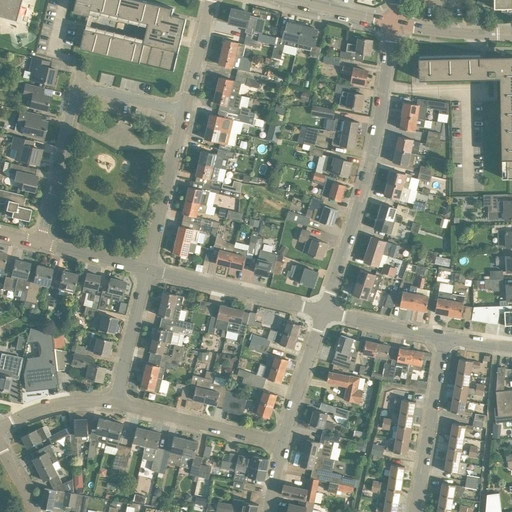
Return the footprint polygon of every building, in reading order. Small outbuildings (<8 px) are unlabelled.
[(0,0),(0,14),(0,15),(1,15),(4,5),(17,8),(19,0),(0,0)] [(174,71),(186,21),(186,19),(172,15),(174,9),(137,0),(76,0),(74,13),(89,16),(91,10),(148,24),(144,43),(85,29),(81,48),(174,71)] [(511,0),(494,0),(495,9),(511,8),(511,0)] [(234,10),(232,10),(229,23),(247,27),(245,33),(247,33),(246,39),(257,41),(259,36),(254,34),(258,17),(250,16),(250,14),(240,11),(241,10),(234,8),(234,10)] [(298,48),(303,26),(288,23),(286,30),(285,29),(283,38),(277,37),(272,57),(281,59),(284,44),(290,45),(290,46),(298,48)] [(318,30),(303,26),(298,48),(306,50),(306,49),(311,51),(310,56),(319,59),(321,48),(315,46),(318,37),(316,37),(318,30)] [(340,58),(341,58),(355,61),(363,62),(364,54),(370,55),(372,41),(359,39),(359,37),(354,36),(353,44),(347,43),(346,52),(341,52),(340,58)] [(243,57),(246,45),(256,47),(257,41),(246,39),(244,45),(238,43),(225,40),(222,52),(243,57)] [(237,75),(261,81),(265,82),(267,76),(246,71),(248,65),(241,63),(243,57),(222,52),(219,65),(238,69),(237,75)] [(341,58),(340,58),(325,55),(323,63),(339,66),(341,58)] [(420,75),(481,74),(485,74),(485,76),(501,75),(501,73),(502,73),(502,68),(501,68),(501,64),(480,64),(480,55),(419,56),(420,75)] [(56,70),(50,68),(48,68),(49,62),(32,58),(29,71),(30,72),(28,79),(32,80),(52,85),(56,70)] [(352,82),(356,83),(365,85),(368,71),(354,69),(343,67),(342,73),(353,75),(352,82)] [(261,81),(237,75),(235,81),(220,77),(217,90),(237,95),(240,82),(246,84),(246,85),(259,88),(261,81)] [(31,99),(29,107),(46,111),(50,96),(42,95),(43,88),(25,84),(22,97),(31,99)] [(342,94),(342,96),(340,106),(361,109),(364,95),(349,93),(350,86),(337,84),(335,93),(342,94)] [(229,106),(228,112),(254,118),(255,118),(256,113),(251,112),(251,109),(241,106),(241,109),(238,108),(241,96),(237,95),(217,90),(214,103),(229,106)] [(439,114),(448,115),(448,103),(441,102),(428,100),(427,108),(440,111),(439,114)] [(402,116),(423,119),(424,113),(418,112),(419,106),(404,103),(402,116)] [(312,114),(320,115),(333,118),(335,110),(314,107),(312,114)] [(31,120),(32,113),(20,110),(14,131),(42,138),(44,130),(46,130),(47,122),(39,120),(38,122),(31,120)] [(211,114),(208,127),(229,132),(231,120),(253,125),(254,118),(228,112),(226,118),(225,117),(211,114)] [(415,132),(416,125),(421,126),(422,124),(424,124),(424,120),(423,119),(402,116),(400,129),(415,132)] [(345,120),(337,119),(334,132),(356,136),(359,122),(345,120)] [(277,143),(282,125),(272,123),(267,141),(277,143)] [(221,143),(219,149),(231,152),(232,146),(226,144),(229,132),(208,127),(205,139),(221,143)] [(320,129),(308,127),(303,144),(311,146),(315,147),(320,129)] [(333,138),(332,144),(340,146),(354,149),(356,136),(334,132),(331,131),(330,138),(333,138)] [(429,131),(427,138),(440,141),(441,134),(429,131)] [(32,147),(33,142),(28,141),(28,140),(14,137),(9,158),(37,165),(41,150),(33,148),(33,147),(32,147)] [(396,150),(415,154),(418,155),(419,148),(412,146),(413,140),(398,137),(396,150)] [(440,141),(427,138),(425,147),(440,150),(442,141),(440,141)] [(315,147),(311,146),(309,154),(322,157),(324,149),(315,147)] [(220,168),(223,156),(247,162),(248,156),(231,152),(219,149),(218,154),(216,154),(202,151),(199,163),(220,168)] [(413,167),(415,154),(396,150),(393,162),(413,167)] [(334,158),(327,156),(325,163),(328,164),(326,171),(348,177),(352,162),(334,158)] [(15,175),(14,180),(14,181),(22,183),(21,190),(35,193),(37,185),(35,185),(37,176),(35,176),(36,170),(10,163),(8,173),(15,175)] [(207,179),(206,184),(240,193),(241,183),(234,181),(233,187),(223,184),(224,182),(217,181),(220,168),(199,163),(197,176),(207,179)] [(419,173),(432,176),(434,169),(421,166),(419,173)] [(388,183),(409,189),(412,177),(406,174),(391,170),(388,183)] [(335,178),(326,175),(315,172),(313,179),(326,182),(321,196),(341,202),(345,189),(346,186),(334,182),(335,178)] [(384,196),(399,200),(407,202),(410,189),(409,189),(388,183),(384,196)] [(240,193),(206,184),(204,184),(202,190),(190,187),(186,200),(207,205),(210,192),(240,199),(240,193)] [(0,203),(2,204),(3,204),(4,204),(4,203),(5,203),(5,202),(6,201),(8,201),(5,210),(12,212),(11,217),(28,221),(31,210),(23,208),(26,196),(0,189),(0,203)] [(312,220),(324,223),(333,226),(338,210),(325,206),(325,207),(322,206),(324,201),(304,195),(303,199),(310,202),(308,209),(314,211),(312,220)] [(491,212),(504,212),(505,212),(505,220),(511,219),(511,200),(508,201),(508,195),(491,195),(491,212)] [(208,206),(207,205),(186,200),(183,214),(196,217),(198,212),(206,213),(208,206)] [(426,205),(415,201),(413,208),(424,212),(426,205)] [(378,217),(398,223),(401,224),(403,217),(395,215),(397,209),(382,204),(378,217)] [(227,217),(241,220),(243,214),(229,211),(227,217)] [(310,218),(306,217),(289,211),(286,220),(308,227),(310,218)] [(374,229),(389,234),(394,235),(398,223),(378,217),(374,229)] [(220,223),(202,219),(201,225),(212,227),(218,229),(220,223)] [(200,231),(211,233),(212,227),(201,225),(199,231),(180,226),(177,240),(197,244),(200,231)] [(511,225),(497,225),(492,225),(492,233),(500,233),(501,247),(511,246),(511,231),(511,232),(511,225)] [(328,243),(318,240),(313,239),(309,238),(311,232),(302,230),(298,241),(304,243),(301,252),(322,259),(326,250),(327,250),(326,249),(328,243)] [(230,267),(234,247),(235,244),(226,242),(224,239),(222,238),(223,235),(217,233),(215,245),(220,246),(216,263),(230,267)] [(368,250),(388,256),(395,259),(399,246),(372,237),(368,250)] [(197,244),(177,240),(174,253),(187,256),(188,251),(195,253),(197,244)] [(247,253),(253,254),(256,243),(250,241),(248,250),(234,247),(230,267),(243,270),(247,253)] [(256,243),(253,254),(259,256),(255,273),(268,276),(273,256),(260,253),(262,244),(256,243)] [(210,262),(213,250),(207,249),(205,261),(210,262)] [(364,262),(378,267),(384,267),(382,273),(393,276),(396,269),(385,265),(388,256),(368,250),(364,262)] [(273,273),(279,275),(283,256),(278,255),(273,273)] [(436,264),(451,265),(451,256),(437,256),(436,264)] [(497,264),(507,264),(507,272),(511,271),(511,256),(506,256),(506,257),(496,257),(497,264)] [(30,279),(26,278),(29,264),(15,260),(11,275),(18,277),(15,286),(24,288),(24,286),(28,286),(30,279)] [(318,273),(309,269),(305,268),(305,269),(296,266),(294,265),(292,271),(289,270),(287,277),(292,279),(301,282),(300,283),(302,284),(302,283),(314,287),(313,286),(318,273)] [(27,293),(26,293),(24,301),(36,304),(41,285),(48,287),(52,269),(37,266),(33,280),(30,279),(28,286),(27,293)] [(357,282),(378,289),(382,277),(376,275),(361,270),(357,282)] [(439,270),(438,270),(437,280),(443,281),(443,278),(450,279),(454,280),(456,273),(439,270)] [(490,272),(490,279),(502,279),(502,271),(490,272)] [(77,275),(62,272),(58,288),(73,292),(77,275)] [(93,301),(91,308),(98,309),(99,303),(101,297),(94,295),(96,289),(99,276),(86,273),(82,292),(89,294),(88,300),(93,301)] [(454,280),(459,281),(459,282),(465,283),(467,277),(460,274),(456,273),(454,280)] [(13,279),(11,278),(5,277),(2,290),(10,291),(13,279)] [(110,279),(107,292),(114,293),(113,296),(114,298),(115,300),(118,301),(120,300),(122,298),(125,282),(110,279)] [(502,279),(490,279),(485,280),(485,289),(492,289),(492,291),(503,291),(507,290),(508,301),(511,300),(511,284),(507,285),(503,285),(502,279)] [(378,289),(357,282),(352,295),(367,300),(373,302),(378,289)] [(441,282),(440,289),(452,290),(453,284),(441,282)] [(417,288),(417,287),(411,286),(409,293),(399,291),(398,292),(397,296),(395,303),(401,304),(400,307),(413,309),(417,288)] [(426,312),(429,297),(430,291),(417,288),(413,309),(426,312)] [(58,292),(57,292),(52,291),(48,306),(54,308),(58,292)] [(184,297),(177,295),(164,292),(161,304),(181,309),(184,297)] [(435,313),(448,316),(452,294),(439,292),(438,298),(435,313)] [(392,309),(395,303),(397,296),(390,294),(389,294),(385,306),(392,309)] [(461,318),(464,299),(465,297),(452,294),(448,316),(461,318)] [(215,304),(208,302),(207,310),(199,309),(198,313),(212,316),(215,304)] [(182,309),(181,309),(161,304),(160,309),(157,309),(156,315),(159,315),(158,316),(175,320),(174,325),(193,330),(194,324),(179,320),(182,309)] [(212,316),(208,334),(214,335),(217,323),(222,325),(221,329),(223,330),(221,337),(225,338),(227,331),(232,308),(220,305),(220,306),(215,305),(212,316)] [(85,306),(83,314),(94,317),(93,322),(100,324),(98,330),(113,333),(116,319),(102,315),(101,318),(97,317),(99,309),(98,309),(91,308),(85,306)] [(472,320),(479,321),(479,324),(484,325),(484,322),(498,324),(499,314),(505,313),(505,326),(511,325),(511,310),(511,306),(474,307),(472,318),(472,320)] [(245,335),(247,325),(250,314),(244,312),(244,311),(232,308),(227,331),(232,332),(233,329),(239,330),(238,334),(245,335)] [(250,312),(250,314),(247,325),(261,328),(262,323),(254,322),(256,314),(250,312)] [(279,326),(277,331),(281,332),(284,333),(296,337),(300,325),(288,321),(285,328),(279,326)] [(155,328),(153,340),(166,343),(171,344),(174,333),(185,335),(191,336),(193,330),(174,325),(172,332),(155,328)] [(54,349),(54,348),(52,335),(42,332),(30,329),(27,341),(40,339),(42,359),(26,361),(23,375),(25,389),(26,388),(26,390),(38,389),(38,387),(58,385),(56,371),(57,370),(54,349)] [(296,337),(284,333),(281,332),(277,331),(274,342),(293,349),(296,337)] [(64,333),(54,334),(54,347),(65,346),(64,333)] [(251,341),(268,347),(271,340),(254,334),(251,341)] [(354,339),(353,339),(340,334),(339,335),(342,336),(341,340),(340,339),(336,350),(334,358),(332,364),(344,369),(354,371),(358,350),(351,348),(354,339)] [(19,336),(16,349),(22,350),(25,338),(19,336)] [(91,337),(88,349),(89,349),(93,350),(93,353),(107,356),(111,342),(104,340),(103,339),(102,340),(91,337)] [(182,361),(185,347),(175,345),(172,357),(170,357),(170,356),(163,354),(166,343),(153,340),(150,351),(162,354),(161,360),(178,365),(179,360),(182,361)] [(268,347),(251,341),(247,340),(244,347),(266,354),(268,347)] [(366,341),(363,354),(375,357),(378,343),(366,341)] [(380,362),(381,358),(387,359),(390,346),(378,343),(375,357),(375,361),(380,362)] [(74,354),(87,357),(89,349),(88,349),(76,346),(74,354)] [(408,371),(408,368),(409,363),(412,350),(400,348),(396,365),(403,367),(401,378),(407,379),(408,371)] [(64,370),(62,361),(67,361),(66,352),(54,349),(57,370),(57,371),(64,370)] [(408,368),(420,371),(424,352),(412,350),(409,363),(408,368)] [(98,366),(92,364),(94,358),(87,357),(74,354),(73,353),(70,364),(81,367),(87,368),(85,378),(101,382),(105,368),(97,367),(98,366)] [(0,390),(8,392),(10,382),(11,377),(18,378),(22,359),(3,355),(0,366),(0,390)] [(268,360),(266,366),(285,372),(289,360),(276,356),(274,362),(268,360)] [(459,359),(457,373),(471,375),(472,365),(480,367),(480,363),(459,359)] [(177,369),(178,365),(161,360),(159,366),(147,363),(144,375),(162,380),(164,374),(158,373),(160,367),(170,369),(170,367),(177,369)] [(388,380),(389,377),(390,370),(391,364),(385,363),(383,376),(372,372),(371,377),(380,380),(381,378),(388,380)] [(237,375),(246,378),(264,384),(266,379),(281,383),(285,372),(266,366),(263,377),(255,375),(239,369),(237,375)] [(498,367),(496,392),(504,391),(506,368),(498,367)] [(412,372),(408,371),(407,379),(405,385),(417,387),(418,381),(411,379),(412,372)] [(205,403),(212,373),(208,372),(205,383),(192,380),(190,386),(187,398),(205,403)] [(327,382),(347,386),(344,400),(360,403),(363,391),(357,390),(359,378),(329,372),(327,382)] [(226,395),(227,391),(228,387),(216,384),(216,381),(215,381),(217,374),(212,373),(205,403),(223,407),(226,395)] [(468,388),(471,375),(457,373),(455,386),(468,388)] [(169,381),(162,380),(144,375),(141,387),(166,393),(169,381)] [(277,395),(264,391),(262,390),(264,384),(246,378),(244,384),(260,389),(256,401),(258,401),(260,402),(273,407),(277,395)] [(187,398),(190,386),(177,383),(176,387),(183,389),(181,397),(187,398)] [(466,401),(467,393),(468,388),(455,386),(453,399),(466,401)] [(495,417),(504,416),(511,415),(511,390),(504,391),(496,392),(497,408),(495,408),(495,409),(494,409),(495,417)] [(226,395),(223,407),(240,411),(243,399),(239,398),(233,397),(226,395)] [(416,402),(395,399),(394,404),(402,405),(400,413),(414,415),(416,402)] [(450,412),(471,416),(472,410),(465,409),(466,401),(453,399),(450,412)] [(273,407),(260,402),(258,401),(256,401),(252,412),(269,418),(273,407)] [(336,407),(333,415),(347,419),(349,411),(336,407)] [(325,422),(327,414),(314,411),(310,425),(323,428),(324,428),(333,431),(335,425),(325,422)] [(398,426),(412,428),(414,415),(400,413),(398,426)] [(511,415),(504,416),(495,417),(496,423),(511,421),(511,415)] [(91,438),(90,442),(89,452),(88,458),(94,459),(95,451),(96,451),(97,440),(107,442),(112,421),(100,418),(96,434),(96,439),(91,438)] [(90,442),(91,438),(91,434),(88,434),(87,419),(75,420),(75,434),(70,434),(71,441),(72,457),(78,457),(77,442),(90,442)] [(124,424),(112,421),(107,442),(106,446),(118,449),(113,468),(120,470),(121,466),(125,447),(119,445),(124,424)] [(473,432),(473,427),(483,428),(484,422),(473,421),(473,427),(453,423),(451,436),(464,438),(465,431),(473,432)] [(398,426),(396,439),(409,441),(412,428),(398,426)] [(49,438),(51,443),(70,434),(70,427),(49,438)] [(28,448),(37,444),(42,441),(41,441),(47,439),(41,428),(36,430),(22,437),(28,448)] [(145,446),(149,431),(137,428),(133,443),(145,446)] [(151,471),(159,473),(164,450),(157,449),(161,434),(149,431),(145,446),(144,452),(155,455),(151,471)] [(71,441),(70,434),(51,443),(54,449),(71,441)] [(307,439),(304,453),(325,458),(330,459),(333,446),(328,445),(329,441),(336,443),(339,443),(340,437),(326,434),(324,444),(320,443),(320,442),(307,439)] [(451,436),(449,448),(462,450),(464,438),(451,436)] [(175,437),(171,452),(164,450),(159,473),(165,474),(169,458),(181,461),(187,440),(175,437)] [(409,441),(396,439),(395,447),(387,446),(386,451),(407,455),(409,441)] [(199,442),(187,440),(181,461),(192,464),(190,474),(198,476),(201,465),(203,458),(195,456),(199,442)] [(371,454),(373,454),(383,456),(385,446),(374,444),(371,454)] [(52,450),(49,445),(32,453),(35,459),(52,450)] [(205,455),(210,456),(213,446),(207,445),(205,455)] [(131,448),(125,447),(121,466),(127,468),(131,448)] [(447,460),(460,462),(462,450),(449,448),(447,460)] [(39,470),(53,463),(58,461),(52,450),(35,459),(33,460),(39,470)] [(254,456),(253,456),(252,460),(235,456),(236,454),(230,453),(229,454),(230,455),(228,461),(267,470),(269,459),(259,457),(259,456),(255,455),(254,456)] [(330,482),(339,484),(354,487),(356,480),(340,477),(341,475),(322,471),(325,458),(304,453),(300,466),(313,469),(314,469),(317,470),(315,479),(318,480),(330,482)] [(234,479),(243,482),(247,483),(248,477),(264,481),(267,470),(228,461),(228,462),(222,460),(221,469),(235,472),(234,479)] [(465,475),(466,470),(467,463),(460,462),(447,460),(444,472),(465,475)] [(74,493),(73,479),(63,484),(53,463),(39,470),(44,481),(48,479),(54,490),(74,493)] [(391,470),(389,477),(403,479),(405,467),(384,463),(383,469),(391,470)] [(211,468),(201,465),(198,476),(209,478),(211,468)] [(75,471),(75,487),(84,486),(83,471),(75,471)] [(403,479),(389,477),(388,484),(373,481),(372,486),(386,489),(401,491),(403,479)] [(301,499),(313,502),(314,502),(318,480),(315,479),(309,478),(307,490),(284,485),(281,495),(301,499)] [(255,484),(247,483),(243,482),(242,490),(254,492),(255,484)] [(357,488),(354,487),(339,484),(330,482),(328,490),(336,492),(336,490),(355,494),(357,488)] [(442,483),(440,495),(454,498),(461,499),(463,487),(442,483)] [(401,491),(386,489),(372,486),(371,491),(387,494),(385,501),(399,503),(401,491)] [(41,508),(53,510),(55,499),(65,500),(64,505),(64,506),(64,509),(72,510),(71,511),(77,511),(81,495),(74,493),(54,490),(45,488),(42,503),(41,508)] [(487,495),(485,511),(501,511),(499,493),(487,495)] [(85,511),(89,496),(81,495),(77,511),(85,511)] [(451,510),(454,498),(440,495),(438,507),(451,510)] [(321,511),(322,511),(312,510),(313,502),(301,499),(299,506),(290,504),(288,511),(321,511)] [(219,511),(257,511),(259,505),(234,500),(233,505),(225,503),(224,506),(220,506),(219,511)] [(397,511),(399,503),(385,501),(384,508),(377,507),(375,511),(397,511)]
